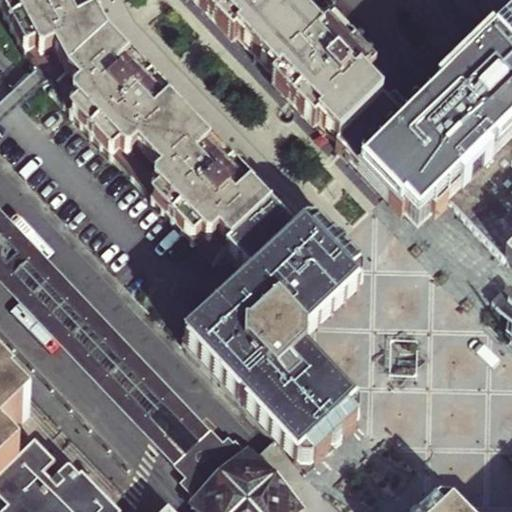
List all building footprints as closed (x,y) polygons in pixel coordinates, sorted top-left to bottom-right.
[(50,93),(71,115),(68,119),(110,162),(113,160),(153,201),(150,204),(192,249),(195,246),(202,253),(215,267),(225,258),(271,214),(251,193),(234,176),(224,164),(208,149),(170,108),(126,62),(107,43),(101,32),(95,21),(84,0),(4,0),(5,1),(0,3),(0,16),(24,59),(28,57),(38,75),(40,79),(46,88),(51,85),(54,90),(50,93)] [(84,0),(95,21),(99,19),(89,0),(84,0)] [(231,49),(234,46),(191,0),(188,4),(231,49)] [(190,0),(191,0),(234,46),(273,88),(289,103),(285,106),(295,117),(299,114),(316,132),(335,152),(390,99),(371,79),(374,75),(332,30),(329,34),(297,0),(190,0)] [(469,37),(484,53),(511,25),(511,0),(437,0),(431,7),(465,42),(469,37)] [(448,208),(505,268),(511,260),(511,25),(484,53),(412,121),(390,99),(335,152),(380,200),(396,217),(400,213),(420,234),(448,208)] [(131,59),(126,62),(170,108),(173,104),(131,59)] [(289,103),(273,88),(270,91),(285,106),(289,103)] [(312,135),(316,132),(299,114),(295,117),(312,135)] [(224,164),(227,160),(213,145),(208,149),(224,164)] [(234,176),(251,193),(255,189),(238,172),(234,176)] [(20,234),(0,213),(0,285),(98,388),(134,354),(20,234)] [(249,282),(180,348),(268,440),(270,439),(305,477),(365,420),(299,350),(369,284),(332,246),(310,223),(294,238),(271,214),(225,258),(249,282)] [(511,297),(507,293),(491,307),(511,328),(511,345),(510,348),(511,350),(511,260),(505,268),(504,268),(511,276),(511,297)] [(134,354),(98,388),(175,469),(181,464),(188,458),(152,420),(164,409),(199,447),(205,441),(212,435),(134,354)] [(35,458),(16,438),(25,429),(6,409),(16,400),(0,381),(0,505),(6,511),(107,511),(84,487),(81,489),(72,479),(69,481),(54,496),(46,486),(57,475),(38,456),(35,458)] [(298,511),(300,508),(251,457),(249,454),(245,459),(242,455),(244,453),(236,445),(234,446),(229,441),(223,447),(212,435),(205,441),(199,447),(164,409),(152,420),(188,458),(181,464),(175,469),(184,479),(186,481),(180,487),(194,500),(187,507),(191,511),(298,511)] [(453,511),(443,501),(432,511),(453,511)]
